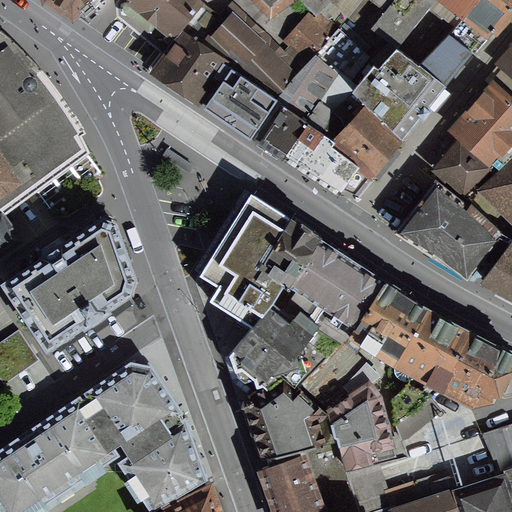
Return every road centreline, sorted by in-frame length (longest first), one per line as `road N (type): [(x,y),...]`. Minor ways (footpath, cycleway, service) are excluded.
road 1 (residential): [(511,327),(97,72)]
road 2 (residential): [(97,72),(182,316)]
road 3 (residential): [(182,316),(0,433)]
road 4 (residential): [(182,316),(251,511)]
road 5 (residential): [(0,0),(97,72)]
